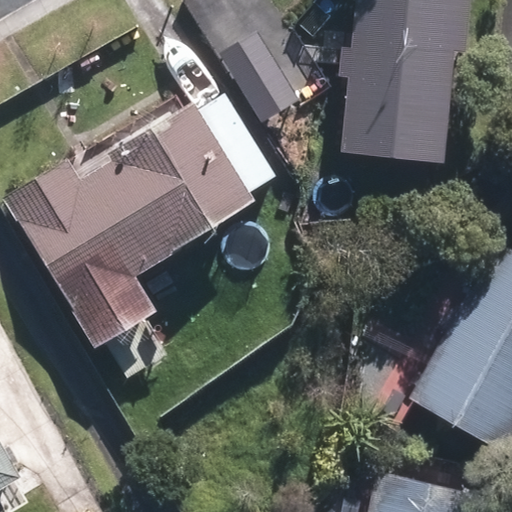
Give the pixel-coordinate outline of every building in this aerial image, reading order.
[(452,0),(350,0),(335,145),(426,155),(438,38),(448,39),(452,0)] [(246,31),(217,50),(258,114),(288,96),(246,31)] [(60,155),(0,190),(0,197),(84,337),(136,306),(110,262),(235,187),(183,101),(118,139),(124,150),(74,180),(60,155)] [(511,258),(490,246),(403,398),(487,445),(511,400),(511,258)] [(0,396),(0,493),(44,465),(0,396)] [(453,511),(457,499),(369,480),(361,511),(453,511)]
